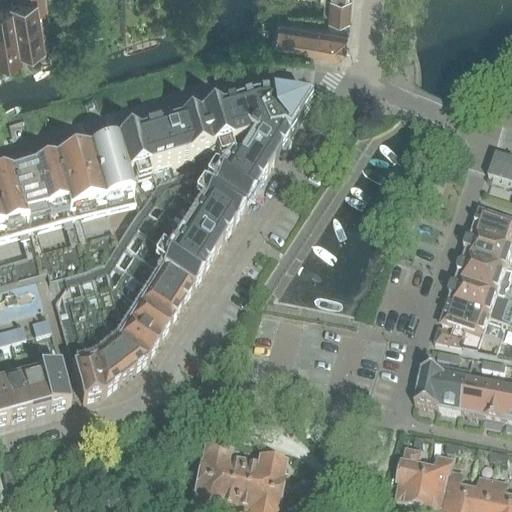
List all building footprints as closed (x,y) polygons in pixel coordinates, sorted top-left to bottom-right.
[(21,51),(44,46),(38,10),(48,8),(46,0),(18,0),(19,2),(10,3),(11,7),(11,9),(12,8),(19,53),(20,53),(20,56),(22,56),(21,51)] [(328,0),(327,20),(349,21),(350,0),(328,0)] [(19,53),(12,8),(11,9),(11,7),(0,9),(0,59),(20,56),(20,53),(19,53)] [(348,34),(277,17),(271,41),(341,57),(348,34)] [(255,105),(117,149),(128,183),(171,169),(191,163),(252,144),(238,166),(234,163),(215,194),(186,239),(184,242),(214,261),(311,109),(279,103),(255,105)] [(0,248),(9,246),(21,242),(27,241),(30,240),(36,238),(49,234),(65,230),(71,228),(74,228),(80,226),(105,219),(137,210),(128,183),(117,149),(88,158),(57,168),(33,176),(12,182),(11,183),(0,183),(0,248)] [(511,189),(511,164),(497,160),(489,183),(511,189)] [(313,177),(301,185),(307,196),(320,188),(313,177)] [(474,239),(474,240),(511,252),(511,227),(482,217),(474,239)] [(166,226),(159,237),(179,250),(184,242),(186,239),(166,226)] [(159,237),(145,260),(165,272),(162,277),(192,296),(203,279),(214,261),(184,242),(179,250),(159,237)] [(473,239),(465,262),(506,276),(511,259),(511,252),(474,240),(474,239),(473,239)] [(118,250),(115,240),(96,245),(103,272),(104,272),(118,250)] [(90,276),(103,272),(96,245),(82,249),(90,276)] [(82,249),(69,253),(76,279),(90,276),(82,249)] [(63,283),(76,279),(69,253),(56,256),(63,283)] [(63,283),(56,256),(36,262),(41,280),(47,279),(49,287),(63,283)] [(145,260),(138,271),(158,284),(162,277),(165,272),(145,260)] [(457,285),(457,286),(505,302),(510,285),(511,279),(511,277),(506,276),(465,262),(457,285)] [(138,271),(131,282),(150,295),(151,294),(181,313),(192,296),(162,277),(158,284),(138,271)] [(131,282),(124,293),(143,306),(140,311),(170,331),(181,313),(151,294),(150,295),(131,282)] [(457,286),(449,308),(450,309),(490,322),(496,324),(510,329),(511,323),(511,304),(505,302),(457,286)] [(124,293),(117,304),(136,317),(140,311),(143,306),(124,293)] [(117,304),(110,315),(129,328),(159,348),(170,331),(140,311),(136,317),(117,304)] [(436,348),(435,349),(496,361),(503,340),(501,333),(488,329),(490,322),(450,309),(442,335),(440,335),(436,348)] [(110,315),(103,326),(120,343),(118,345),(148,365),(159,348),(129,328),(110,315)] [(51,337),(48,325),(32,329),(36,342),(51,337)] [(103,326),(93,342),(106,356),(126,383),(148,365),(118,345),(120,343),(103,326)] [(23,332),(9,336),(12,348),(26,344),(23,332)] [(9,336),(0,337),(0,351),(12,348),(9,336)] [(82,345),(79,345),(85,368),(94,366),(104,400),(126,383),(106,356),(93,342),(82,345)] [(79,345),(66,349),(73,372),(80,399),(82,406),(104,400),(94,366),(85,368),(79,345)] [(439,356),(437,364),(449,367),(451,359),(439,356)] [(451,359),(449,367),(460,369),(462,361),(451,359)] [(495,367),(484,365),(482,373),(493,375),(495,367)] [(38,367),(18,372),(21,382),(31,420),(51,415),(41,377),(38,367)] [(417,400),(415,410),(439,415),(448,371),(424,367),(420,386),(417,400)] [(507,370),(495,367),(493,375),(505,378),(507,370)] [(61,371),(41,377),(51,415),(71,410),(61,371)] [(448,371),(439,415),(461,419),(468,385),(469,385),(471,376),(448,371)] [(18,372),(0,377),(0,382),(1,387),(11,425),(31,420),(21,382),(18,372)] [(0,382),(0,428),(11,425),(1,387),(0,382)] [(468,385),(461,419),(482,423),(489,389),(469,385),(468,385)] [(489,389),(482,423),(505,428),(511,394),(489,389)] [(175,441),(171,433),(163,437),(167,445),(175,441)] [(163,437),(154,441),(158,450),(167,445),(163,437)] [(425,443),(416,441),(414,450),(423,452),(425,443)] [(455,458),(456,449),(448,447),(446,456),(455,458)] [(465,451),(456,449),(455,458),(464,460),(465,451)] [(199,483),(239,491),(244,466),(230,463),(231,458),(206,453),(203,469),(201,469),(199,483)] [(407,510),(415,511),(419,511),(428,472),(421,471),(423,458),(408,455),(405,470),(404,470),(399,490),(401,491),(397,508),(407,510)] [(334,458),(325,456),(323,465),(332,467),(334,458)] [(492,456),(490,465),(499,467),(501,458),(492,456)] [(341,469),(343,460),(334,458),(332,467),(341,469)] [(501,458),(499,467),(508,468),(510,459),(501,458)] [(445,511),(453,477),(455,464),(438,461),(435,474),(428,472),(419,511),(445,511)] [(282,485),(285,468),(260,463),(259,469),(244,466),(239,491),(280,499),(283,485),(282,485)] [(11,474),(2,476),(4,485),(13,483),(11,474)] [(466,480),(453,477),(445,511),(466,511),(470,494),(463,493),(466,480)] [(4,485),(7,494),(16,491),(13,483),(4,485)] [(235,511),(239,491),(199,483),(196,498),(197,498),(194,511),(235,511)] [(489,511),(495,486),(480,483),(477,495),(470,494),(466,511),(489,511)] [(510,489),(495,486),(489,511),(511,511),(511,502),(508,502),(510,489)] [(277,511),(280,499),(239,491),(235,511),(277,511)]
